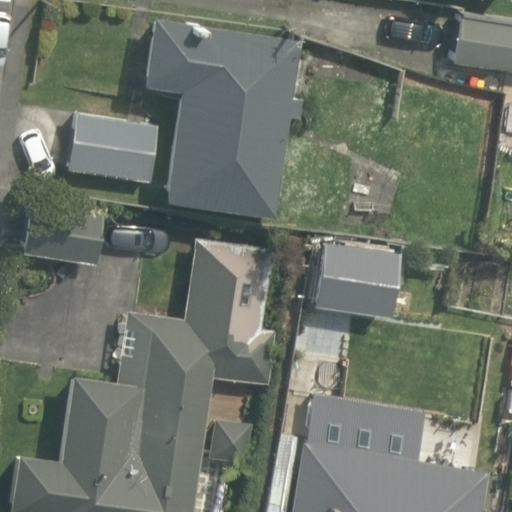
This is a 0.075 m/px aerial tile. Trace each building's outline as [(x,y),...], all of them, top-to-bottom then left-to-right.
[(511,19),(442,10),(434,66),(511,76),(511,19)] [(150,128),(57,118),(51,173),(144,183),(141,204),(257,217),(277,40),(128,24),(121,87),(154,90),(150,128)] [(90,225),(15,212),(9,250),(84,263),(90,225)] [(382,241),(292,232),(284,305),(374,315),(382,241)] [(175,511),(202,318),(114,305),(104,374),(52,366),(39,460),(0,454),(0,511),(175,511)] [(288,440),(275,511),(457,511),(465,470),(288,440)]
